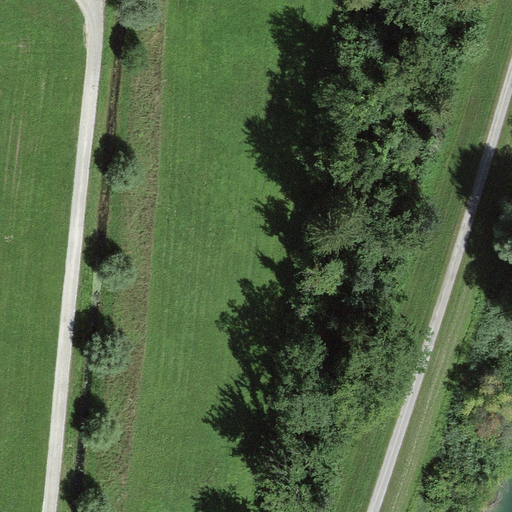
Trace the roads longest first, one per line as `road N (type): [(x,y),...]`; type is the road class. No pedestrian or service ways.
road 1 (track): [(52,511),(94,0)]
road 2 (track): [(511,30),(364,511)]
